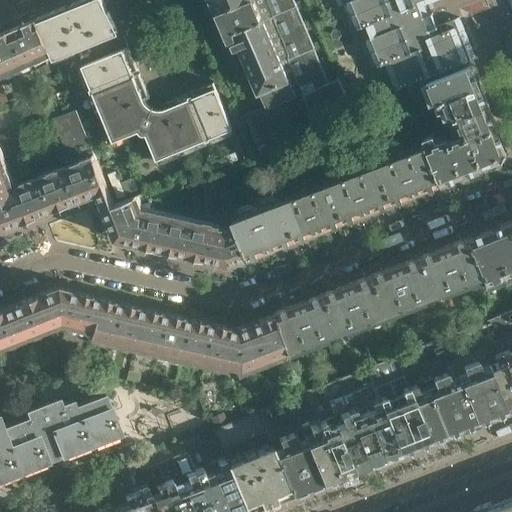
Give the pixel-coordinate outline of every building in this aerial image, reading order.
[(116,30),(103,0),(78,0),(39,16),(39,17),(38,17),(51,49),(54,56),(116,30)] [(289,79),(255,0),(211,0),(217,13),(218,13),(229,41),(232,40),(235,49),(241,46),(266,106),(245,114),(246,115),(262,157),(265,156),(289,146),(299,142),(283,102),(296,97),(289,79)] [(255,0),(289,79),(295,76),(288,58),(288,56),(287,51),(281,34),(272,13),(266,0),(255,0)] [(296,3),(294,0),(266,0),(272,13),(296,3)] [(469,44),(464,32),(465,31),(465,30),(463,31),(459,19),(460,18),(459,17),(437,26),(432,15),(433,14),(433,13),(427,15),(422,3),(430,0),(511,0),(511,2),(511,0),(338,0),(340,4),(339,5),(340,6),(349,2),(354,14),(353,14),(353,16),(354,15),(359,27),(358,27),(358,29),(368,25),(373,37),(367,39),(368,40),(369,40),(374,51),(373,52),(373,53),(374,52),(379,64),(378,65),(378,66),(388,62),(393,74),(392,74),(392,76),(393,75),(398,87),(397,87),(397,89),(475,57),(475,56),(474,57),(469,45),(470,44),(470,43),(469,44)] [(305,24),(296,3),(272,13),(281,34),(305,24)] [(51,49),(38,17),(13,28),(27,60),(51,49)] [(314,46),(305,24),(281,34),(287,51),(288,56),(312,46),(314,46)] [(27,60),(13,28),(0,33),(0,65),(2,71),(27,60)] [(138,69),(129,46),(82,66),(92,90),(134,73),(133,72),(138,69)] [(321,67),(312,46),(288,56),(288,58),(295,76),(296,77),(321,67)] [(481,85),(473,65),(429,82),(437,102),(481,85)] [(327,82),(321,67),(296,77),(295,76),(289,79),(296,97),(304,93),(303,93),(327,83),(327,82)] [(149,96),(140,73),(134,75),(134,73),(92,90),(102,115),(144,98),(149,96)] [(348,107),(336,78),(327,82),(327,83),(303,93),(304,93),(315,120),(348,107)] [(233,128),(214,82),(191,91),(194,97),(192,98),(209,139),(233,128)] [(489,105),(481,85),(437,102),(441,111),(447,109),(450,116),(456,119),(459,118),(489,105)] [(209,139),(192,98),(190,98),(188,93),(165,102),(167,107),(184,149),(209,139)] [(142,134),(154,107),(151,106),(148,104),(147,102),(146,101),(145,100),(144,98),(102,115),(113,142),(139,131),(141,133),(142,134)] [(82,123),(74,102),(48,113),(56,133),(82,123)] [(498,127),(489,105),(459,118),(466,135),(472,138),(498,127)] [(184,149),(167,107),(165,108),(163,109),(160,109),(157,108),(155,108),(154,107),(142,134),(143,134),(147,135),(157,160),(184,149)] [(508,152),(498,127),(472,138),(484,167),(494,163),(493,162),(503,158),(503,159),(505,159),(506,157),(505,157),(507,153),(507,154),(508,152)] [(463,175),(451,141),(446,139),(438,141),(435,133),(425,136),(428,145),(442,182),(443,183),(463,175)] [(484,167),(472,138),(466,135),(451,141),(463,175),(484,167)] [(442,182),(428,145),(404,155),(418,192),(442,182)] [(238,160),(235,153),(229,155),(232,163),(238,160)] [(232,163),(229,155),(223,158),(226,165),(232,163)] [(418,192),(404,155),(379,164),(394,201),(418,192)] [(113,205),(96,158),(69,169),(81,199),(99,193),(116,239),(145,245),(152,214),(140,211),(135,197),(113,205)] [(226,165),(223,158),(217,160),(220,167),(226,165)] [(220,167),(217,160),(211,162),(214,170),(220,167)] [(214,170),(211,162),(206,165),(209,172),(214,170)] [(12,187),(3,164),(0,165),(0,192),(2,192),(3,195),(11,192),(12,187)] [(394,201),(379,164),(355,173),(370,211),(394,201)] [(209,172),(206,165),(200,167),(203,174),(209,172)] [(81,199),(69,169),(42,179),(53,210),(81,199)] [(118,178),(116,172),(108,175),(111,181),(118,178)] [(370,211),(355,173),(331,183),(346,220),(370,211)] [(120,184),(118,178),(111,181),(113,187),(120,184)] [(53,210),(42,179),(16,189),(15,193),(26,221),(53,210)] [(171,187),(168,180),(162,182),(165,190),(171,187)] [(165,190),(162,182),(156,185),(159,192),(165,190)] [(346,220),(331,183),(307,192),(321,229),(346,220)] [(123,190),(120,184),(113,187),(115,193),(123,190)] [(159,192),(156,185),(150,187),(153,195),(159,192)] [(153,195),(150,187),(144,190),(147,197),(153,195)] [(125,196),(123,190),(115,193),(117,199),(125,196)] [(0,230),(26,221),(15,193),(11,192),(3,195),(2,192),(0,192),(0,230)] [(321,229),(307,192),(283,201),(297,238),(321,229)] [(297,238),(283,201),(259,211),(273,248),(297,238)] [(273,248),(259,211),(234,220),(237,228),(249,257),(273,248)] [(169,251),(176,219),(152,214),(145,245),(169,251)] [(193,256),(200,224),(176,219),(169,251),(193,256)] [(511,271),(511,244),(504,223),(484,230),(502,275),(511,271)] [(217,261),(224,230),(200,224),(193,256),(217,261)] [(249,257),(237,228),(235,229),(225,227),(224,230),(217,261),(230,264),(249,257)] [(502,275),(484,230),(464,238),(479,276),(482,283),(502,275)] [(479,276),(464,238),(441,247),(449,267),(458,264),(465,281),(479,276)] [(465,281),(458,264),(449,267),(441,247),(416,257),(430,294),(465,281)] [(430,294),(416,257),(391,267),(398,287),(389,290),(396,308),(430,294)] [(396,308),(389,290),(398,287),(391,267),(367,276),(382,313),(396,308)] [(382,313),(367,276),(344,285),(352,305),(361,301),(367,319),(382,313)] [(369,323),(367,319),(361,301),(352,305),(344,285),(319,295),(333,332),(350,325),(357,342),(370,338),(364,324),(369,323)] [(68,323),(75,291),(56,286),(34,295),(46,325),(59,320),(60,321),(68,323)] [(89,335),(98,296),(75,291),(68,323),(90,328),(88,335),(89,335)] [(46,325),(34,295),(9,304),(21,335),(46,325)] [(333,332),(319,295),(294,305),(301,324),(292,328),(299,345),(333,332)] [(112,340),(121,301),(98,296),(89,335),(112,340)] [(134,345),(143,306),(121,301),(112,340),(134,345)] [(0,343),(21,335),(9,304),(0,307),(0,343)] [(299,345),(292,328),(301,324),(294,305),(270,313),(285,351),(299,345)] [(157,351),(166,312),(143,306),(134,345),(157,351)] [(511,408),(511,309),(473,325),(506,411),(511,408)] [(180,356),(189,317),(166,312),(157,351),(180,356)] [(285,351),(270,313),(248,322),(256,342),(254,343),(261,360),(285,351)] [(203,361),(212,322),(189,317),(180,356),(203,361)] [(226,366),(235,327),(212,322),(203,361),(226,366)] [(261,360),(254,343),(256,342),(248,322),(235,327),(226,366),(227,367),(231,365),(234,371),(261,360)] [(506,411),(473,325),(443,337),(476,422),(506,411)] [(476,422),(443,337),(428,343),(461,428),(476,422)] [(461,428),(428,343),(413,349),(445,434),(461,428)] [(445,434),(413,349),(397,355),(402,366),(409,386),(430,440),(445,434)] [(371,378),(402,366),(397,355),(367,367),(371,378)] [(379,398),(371,378),(367,367),(336,379),(368,464),(384,458),(399,452),(379,398)] [(368,464),(336,379),(321,386),(353,470),(368,464)] [(353,470),(321,386),(305,392),(311,406),(338,476),(353,470)] [(430,440),(409,386),(402,389),(406,399),(398,402),(415,446),(430,440)] [(415,446),(398,402),(390,405),(386,395),(379,398),(399,452),(415,446)] [(0,478),(120,434),(106,396),(76,407),(74,401),(63,406),(61,399),(28,411),(30,418),(3,428),(0,418),(0,478)] [(322,481),(296,412),(293,405),(262,417),(292,493),(322,481)] [(338,476),(311,406),(296,412),(322,481),(338,476)] [(292,493),(262,417),(260,410),(214,429),(226,459),(246,511),(292,493)] [(228,511),(210,465),(198,435),(184,441),(211,511),(228,511)] [(211,511),(184,441),(138,460),(142,470),(158,511),(211,511)] [(243,511),(246,511),(226,459),(210,465),(228,511),(243,511)] [(158,511),(142,470),(134,473),(141,490),(133,493),(140,511),(158,511)] [(140,511),(133,493),(127,477),(120,480),(129,504),(121,507),(123,511),(140,511)] [(88,511),(78,485),(63,491),(71,511),(88,511)] [(123,511),(121,507),(114,487),(106,490),(110,502),(96,507),(97,511),(123,511)] [(511,511),(511,496),(492,504),(492,503),(492,502),(491,500),(475,506),(476,509),(477,510),(471,511),(511,511)] [(54,511),(48,497),(18,509),(19,511),(54,511)]
